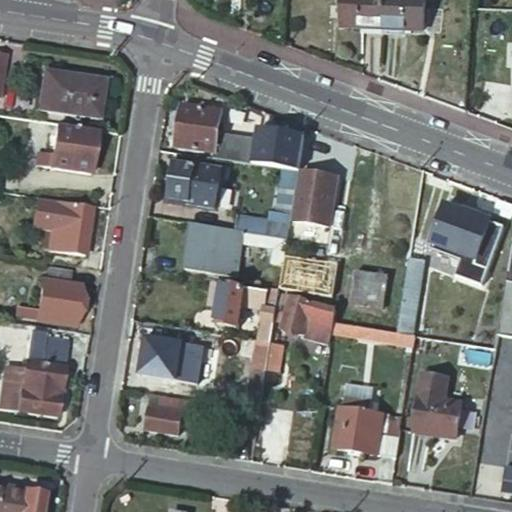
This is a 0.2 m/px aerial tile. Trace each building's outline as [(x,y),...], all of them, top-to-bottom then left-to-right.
[(380,0),(339,0),(339,24),(380,26),(380,0)] [(421,0),(380,0),(380,26),(421,28),(421,0)] [(0,54),(0,99),(1,99),(9,56),(0,54)] [(47,73),(41,112),(100,121),(106,82),(47,73)] [(286,169),(300,171),(306,137),(260,131),(258,148),(221,142),(225,111),(183,105),(178,146),(218,152),(218,158),(286,169)] [(98,132),(60,126),(55,157),(39,154),(37,168),(92,175),(98,132)] [(177,162),(171,200),(233,210),(236,194),(212,190),(216,168),(177,162)] [(294,210),(300,171),(286,169),(277,227),(290,230),(294,210)] [(304,172),(302,189),(326,192),(324,205),(337,207),(341,177),(304,172)] [(85,256),(92,206),(39,199),(36,221),(53,224),(49,251),(85,256)] [(449,206),(434,244),(477,260),(474,267),(489,273),(506,228),(449,206)] [(306,212),(294,210),(290,230),(289,240),(301,242),(306,212)] [(240,216),(237,231),(252,234),(268,237),(271,222),(240,216)] [(237,231),(193,224),(186,269),(213,273),(215,260),(227,262),(237,256),(238,243),(250,245),(252,234),(237,231)] [(289,240),(278,238),(273,262),(285,264),(289,240)] [(511,256),(498,336),(511,338),(511,256)] [(412,258),(400,336),(416,339),(429,261),(412,258)] [(360,272),(355,303),(387,308),(392,278),(360,272)] [(15,312),(14,320),(76,329),(82,288),(41,282),(37,312),(21,310),(20,313),(15,312)] [(260,342),(271,344),(275,321),(280,291),(269,289),(267,295),(213,286),(210,308),(221,309),(218,326),(241,330),(244,316),(264,319),(260,342)] [(338,313),(288,295),(279,314),(278,323),(283,324),(282,330),(305,334),(305,333),(331,338),(338,313)] [(400,336),(336,326),(334,337),(417,350),(419,339),(416,339),(400,336)] [(43,333),(30,330),(22,382),(21,388),(3,385),(0,401),(0,410),(17,413),(57,419),(61,398),(56,397),(57,389),(61,390),(69,342),(43,338),(43,333)] [(496,352),(492,370),(511,373),(511,338),(498,336),(496,352)] [(149,377),(170,380),(171,367),(179,369),(180,362),(183,363),(185,343),(147,337),(144,357),(152,359),(149,377)] [(283,346),(271,344),(266,372),(280,373),(283,346)] [(177,382),(179,369),(171,367),(170,380),(177,382)] [(266,372),(253,370),(246,411),(259,413),(266,372)] [(423,376),(414,433),(457,441),(462,407),(446,404),(449,380),(423,376)] [(163,397),(152,395),(150,408),(161,410),(163,397)] [(235,409),(163,397),(161,410),(150,408),(146,431),(180,437),(183,416),(190,417),(190,415),(225,421),(225,427),(232,428),(235,409)] [(333,450),(397,461),(402,431),(384,427),(385,416),(371,413),(372,402),(345,398),(343,410),(339,409),(333,450)] [(511,498),(511,469),(507,469),(503,497),(511,498)] [(25,499),(0,494),(0,511),(39,511),(42,501),(37,500),(38,496),(26,494),(25,499)]
